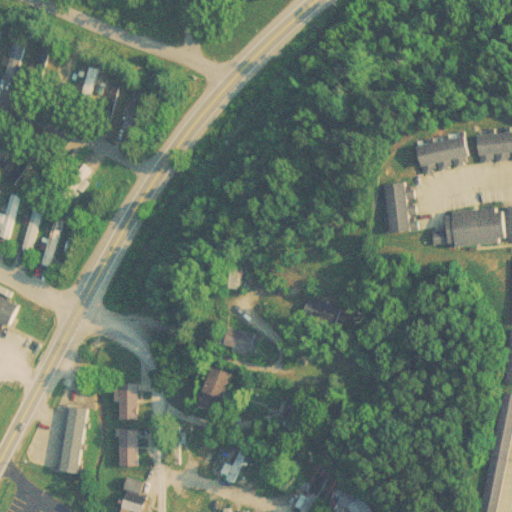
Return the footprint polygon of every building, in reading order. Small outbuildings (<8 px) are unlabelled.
[(0,54),(10,22),(0,18),(0,54)] [(10,80),(23,82),(29,41),(17,39),(10,80)] [(39,81),(51,82),(55,45),(44,44),(39,81)] [(123,87),(104,79),(93,107),(111,115),(123,87)] [(133,130),(145,92),(134,89),(122,127),(133,130)] [(481,159),(511,157),(511,128),(480,130),(481,159)] [(423,168),(472,160),(468,133),(419,141),(423,168)] [(42,155),(33,148),(12,177),(21,183),(42,155)] [(389,232),(411,230),(407,181),(385,182),(389,232)] [(4,236),(14,239),(25,196),(15,193),(4,236)] [(511,207),(447,210),(448,230),(435,231),(436,246),(511,241),(511,207)] [(0,320),(11,325),(20,303),(0,294),(0,320)] [(304,315),(325,321),(329,303),(308,298),(304,315)] [(256,333),(226,326),(221,346),(251,353),(256,333)] [(234,373),(214,366),(200,405),(220,412),(234,373)] [(120,419),(138,419),(138,383),(120,383),(120,419)] [(483,510),(495,511),(501,511),(511,436),(511,393),(500,392),(483,510)] [(89,408),(71,406),(62,471),(80,473),(89,408)] [(284,415),(303,421),(306,413),(287,406),(284,415)] [(139,429),(120,429),(120,466),(139,466),(139,429)] [(172,435),(172,459),(180,459),(180,435),(172,435)] [(222,442),(215,440),(211,453),(207,452),(202,468),(213,472),(222,442)] [(255,460),(284,466),(286,458),(257,452),(255,460)] [(304,511),(327,482),(317,474),(294,505),(302,511),(304,511)] [(147,511),(147,495),(144,495),(144,479),(124,479),(124,511),(147,511)] [(189,511),(199,511),(199,496),(189,496),(189,511)] [(347,506),(350,511),(371,511),(362,497),(347,506)]
